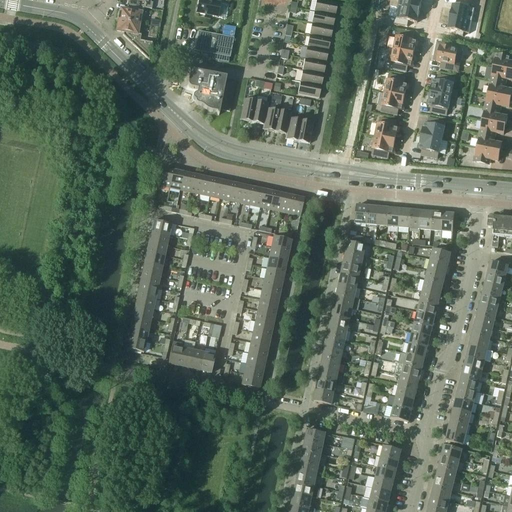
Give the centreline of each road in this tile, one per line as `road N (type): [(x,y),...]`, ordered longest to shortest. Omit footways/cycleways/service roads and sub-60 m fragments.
road 1 (residential): [(212,392),(244,235),(146,214)]
road 2 (residential): [(423,437),(473,253),(480,186)]
road 3 (tertiary): [(400,179),(228,151),(178,118)]
road 4 (residential): [(423,437),(212,392)]
road 5 (residential): [(400,179),(429,35)]
